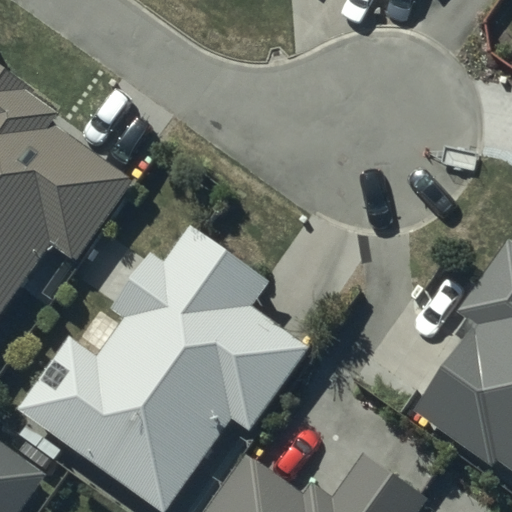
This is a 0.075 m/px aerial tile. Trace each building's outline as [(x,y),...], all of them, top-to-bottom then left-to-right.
[(0,334),(55,257),(78,273),(134,195),(56,140),(63,131),(0,86),(0,334)] [(75,351),(24,422),(148,511),(177,511),(235,433),(253,446),(313,363),(255,322),(272,299),(193,241),(168,276),(157,268),(116,323),(128,331),(100,369),(75,351)] [(511,262),(465,325),(484,339),(420,426),(496,482),(501,475),(511,483),(511,262)] [(0,511),(31,511),(47,491),(0,457),(0,511)] [(253,465),(219,511),(426,511),(367,469),(339,509),(320,495),(311,507),(253,465)]
